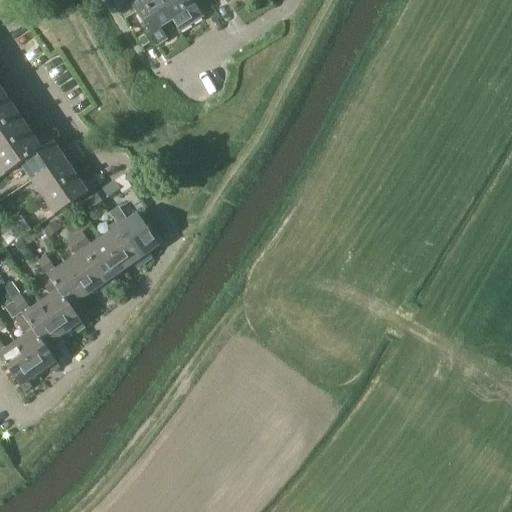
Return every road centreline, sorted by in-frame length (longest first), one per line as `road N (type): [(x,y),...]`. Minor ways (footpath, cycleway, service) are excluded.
road 1 (residential): [(0,389),(28,418),(105,335),(173,244),(134,186),(46,111),(0,39)]
road 2 (residential): [(153,73),(197,71),(237,51),(294,0)]
